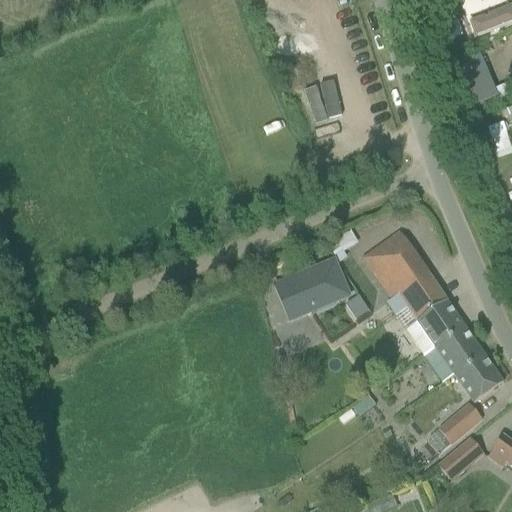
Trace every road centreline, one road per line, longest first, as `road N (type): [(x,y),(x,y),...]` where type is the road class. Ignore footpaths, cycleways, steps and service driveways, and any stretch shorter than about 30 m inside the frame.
road 1 (unclassified): [(0,351),(373,192),(433,174)]
road 2 (unclassified): [(511,355),(433,174)]
road 3 (unclassified): [(433,174),(380,0)]
